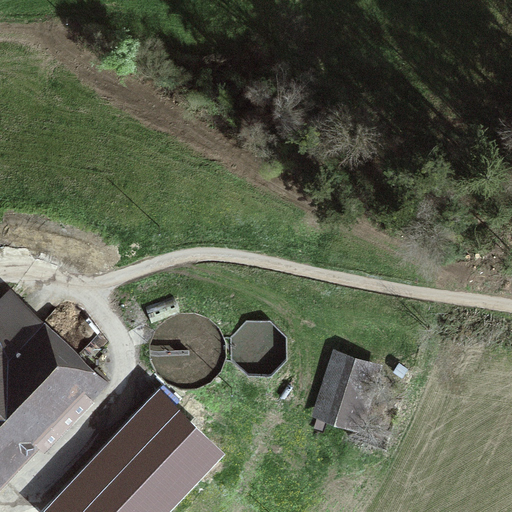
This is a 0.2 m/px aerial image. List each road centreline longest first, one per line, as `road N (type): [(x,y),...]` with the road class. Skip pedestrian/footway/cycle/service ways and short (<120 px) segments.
road 1 (track): [(511,304),(223,255),(160,259),(78,287),(0,276)]
road 2 (track): [(0,509),(56,473),(120,401),(121,344),(78,287)]
